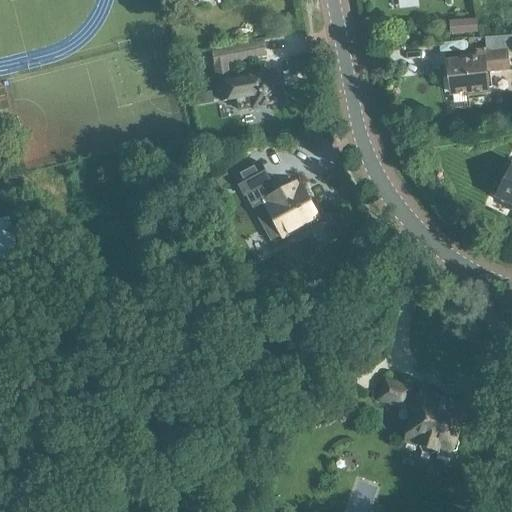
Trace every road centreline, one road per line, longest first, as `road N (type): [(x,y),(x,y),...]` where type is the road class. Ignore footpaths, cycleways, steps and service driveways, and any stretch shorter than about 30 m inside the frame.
road 1 (unclassified): [(405,218),(281,333),(204,381),(51,429),(0,422)]
road 2 (residential): [(405,218),(378,182),(362,141),(333,0)]
road 3 (residential): [(511,287),(444,254),(405,218)]
